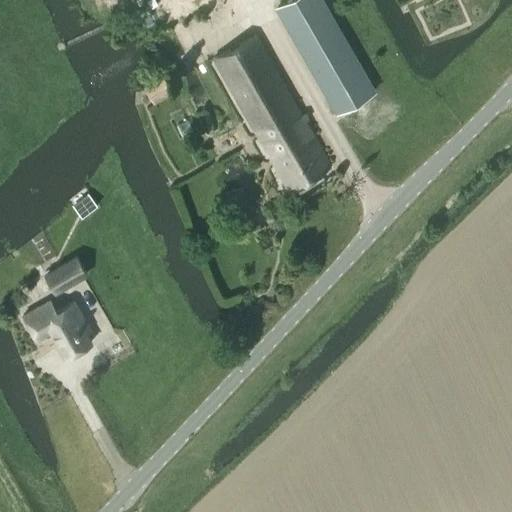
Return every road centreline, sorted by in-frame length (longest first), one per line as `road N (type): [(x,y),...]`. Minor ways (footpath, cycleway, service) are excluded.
road 1 (tertiary): [(511,87),(109,511)]
road 2 (track): [(255,0),(383,218)]
